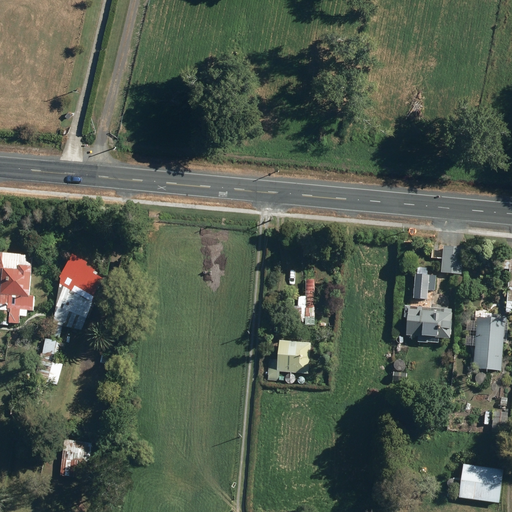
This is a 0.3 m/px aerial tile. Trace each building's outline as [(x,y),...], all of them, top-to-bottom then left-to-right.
[(444,246),(442,272),(460,274),(462,247),(444,246)] [(0,311),(9,312),(9,322),(18,323),(19,316),(27,316),(27,310),(33,311),(34,296),(29,295),(32,255),(0,251),(0,311)] [(93,295),(102,278),(93,274),(95,270),(85,265),(87,261),(71,253),(61,274),(53,323),(59,325),(60,322),(81,330),(95,296),(93,295)] [(418,336),(418,341),(439,343),(439,337),(450,338),(452,313),(452,309),(434,308),(436,276),(415,274),(414,297),(406,297),(404,317),(410,317),(410,320),(407,319),(406,335),(418,336)] [(303,321),(306,321),(306,326),(314,326),(315,308),(314,308),(314,280),(306,279),(306,281),(304,281),(303,289),(306,289),(306,296),(299,296),(298,321),(303,322),(303,321)] [(478,317),(474,368),(502,370),(506,319),(478,317)] [(53,325),(51,337),(59,338),(62,327),(53,325)] [(404,345),(404,338),(397,337),(397,343),(395,343),(395,351),(407,352),(407,345),(404,345)] [(41,353),(35,379),(57,384),(62,364),(53,362),(54,356),(57,357),(59,349),(64,350),(66,344),(60,343),(60,342),(48,339),(48,340),(46,339),(42,354),(41,353)] [(280,340),(277,371),(309,374),(311,343),(280,340)] [(407,361),(392,360),(391,373),(406,374),(407,361)] [(35,388),(33,397),(40,399),(43,390),(35,388)] [(11,406),(10,414),(19,416),(21,408),(11,406)] [(509,411),(485,411),(484,425),(493,425),(493,434),(509,434),(509,411)] [(472,413),(456,413),(456,423),(472,423),(472,413)] [(91,461),(62,459),(61,476),(90,478),(91,461)] [(464,464),(459,498),(499,503),(504,469),(464,464)]
